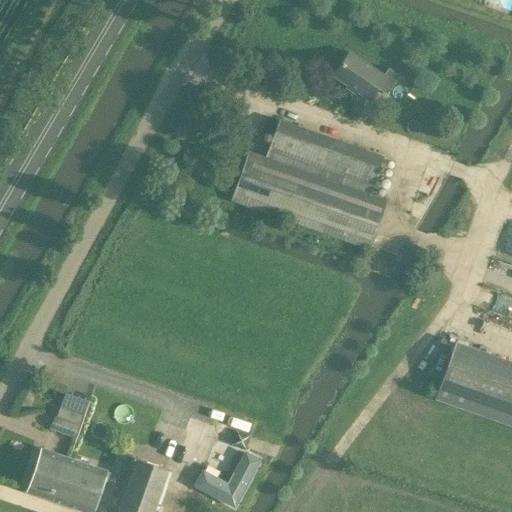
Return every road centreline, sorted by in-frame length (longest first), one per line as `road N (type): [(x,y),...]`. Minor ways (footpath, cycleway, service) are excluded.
road 1 (unclassified): [(0,400),(228,0)]
road 2 (track): [(179,75),(426,162),(511,213)]
road 3 (primary): [(0,204),(120,0)]
